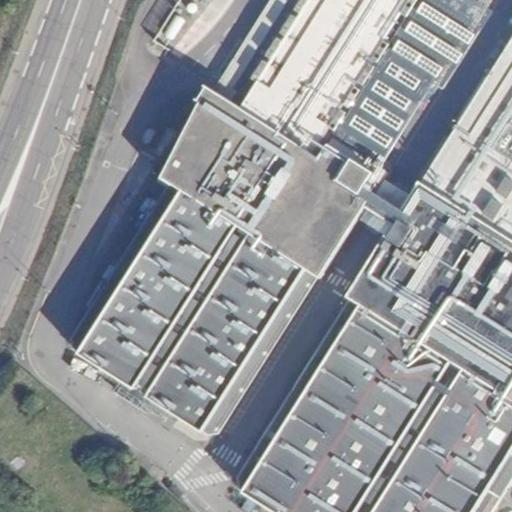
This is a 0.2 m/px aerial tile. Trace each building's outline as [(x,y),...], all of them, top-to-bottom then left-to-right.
[(181,0),(158,44),(180,55),(209,0),(181,0)] [(323,0),(261,100),(336,146),(427,0),(323,0)] [(511,61),(436,184),(511,231),(511,61)] [(336,146),(261,100),(220,93),(174,181),(195,195),(92,357),(212,437),(226,437),(331,275),(393,179),(336,146)] [(511,231),(436,184),(245,489),(282,511),(506,511),(511,504),(511,231)]
